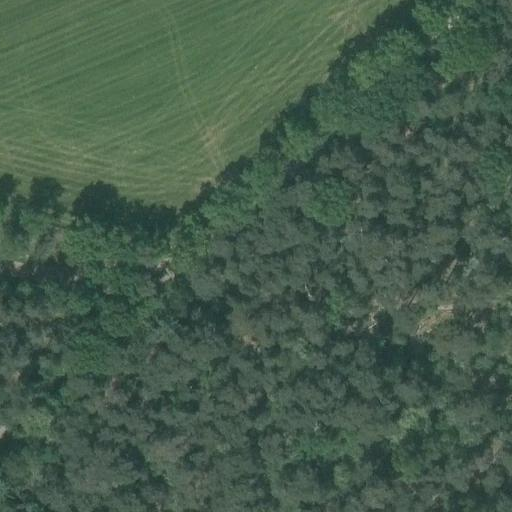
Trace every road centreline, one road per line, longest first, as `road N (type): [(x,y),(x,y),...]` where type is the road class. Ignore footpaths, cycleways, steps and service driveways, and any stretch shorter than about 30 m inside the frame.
road 1 (track): [(197,262),(465,0)]
road 2 (track): [(0,439),(197,262)]
road 3 (track): [(0,263),(80,280),(197,262)]
